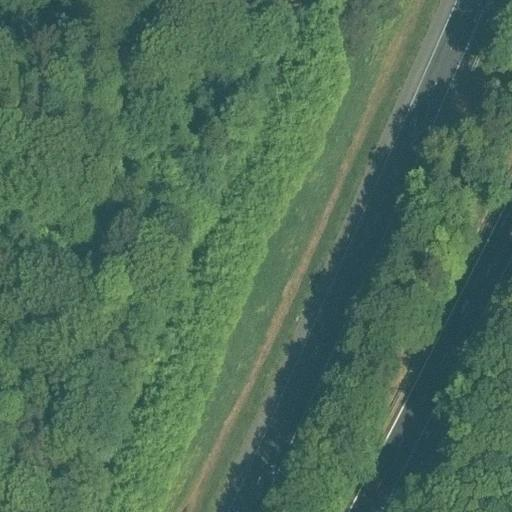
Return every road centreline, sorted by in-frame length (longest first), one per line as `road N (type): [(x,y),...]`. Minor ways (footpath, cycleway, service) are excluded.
road 1 (motorway): [(473,0),(244,511)]
road 2 (motorway): [(365,511),(511,224)]
